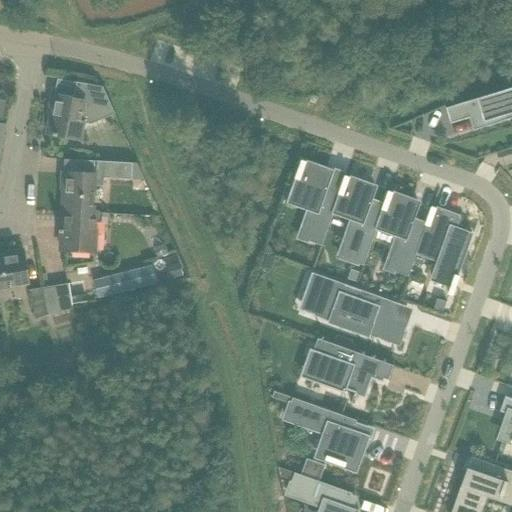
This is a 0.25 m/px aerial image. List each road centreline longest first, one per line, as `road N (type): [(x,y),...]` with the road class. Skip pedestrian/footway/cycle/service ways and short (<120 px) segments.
road 1 (residential): [(32,45),(207,87),(480,185),(493,197),(498,242),(400,511)]
road 2 (residential): [(0,211),(32,45)]
